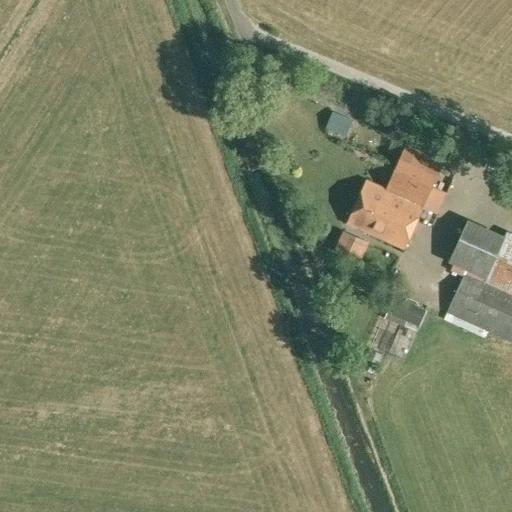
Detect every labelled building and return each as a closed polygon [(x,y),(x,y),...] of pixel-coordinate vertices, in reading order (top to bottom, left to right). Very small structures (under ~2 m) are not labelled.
[(333,111),(326,127),(345,136),(352,119),(333,111)] [(370,132),(367,141),(393,149),(396,140),(370,132)] [(246,165),(261,162),(254,133),(239,136),(246,165)] [(366,181),(348,223),(404,248),(423,206),(443,162),(406,146),(387,190),(366,181)] [(447,312),(511,341),(511,234),(505,232),(503,237),(467,221),(451,255),(456,258),(453,264),(466,270),(447,312)] [(394,297),(385,317),(417,330),(425,310),(394,297)] [(361,366),(372,371),(380,353),(369,348),(361,366)]
